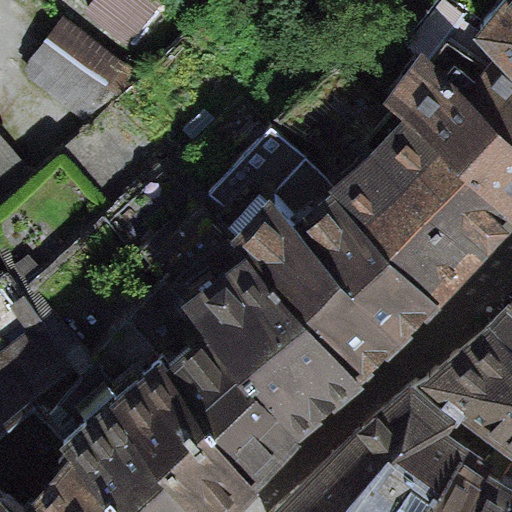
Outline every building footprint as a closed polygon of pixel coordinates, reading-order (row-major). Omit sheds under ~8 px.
[(97,0),(91,8),(132,41),(164,0),(97,0)] [(502,52),(497,59),(511,73),(511,0),(510,0),(482,34),(502,52)] [(69,20),(36,79),(106,117),(138,58),(69,20)] [(411,110),(343,181),(446,296),(511,231),(511,73),(497,59),(458,28),(441,53),(430,44),(392,94),(411,110)] [(180,258),(191,270),(305,428),(321,415),(371,377),(368,373),(385,357),(446,296),(343,181),(317,149),(280,116),(217,180),(236,199),(180,258)] [(0,203),(38,173),(0,124),(0,203)] [(310,432),(305,428),(191,270),(103,358),(212,511),(238,511),(266,480),(310,432)] [(511,294),(421,383),(511,454),(511,294)] [(212,511),(103,358),(64,303),(37,321),(0,347),(0,511),(212,511)] [(434,511),(480,436),(410,381),(348,436),(276,511),(434,511)] [(475,511),(505,455),(480,436),(434,511),(475,511)] [(511,511),(511,459),(505,455),(475,511),(511,511)]
